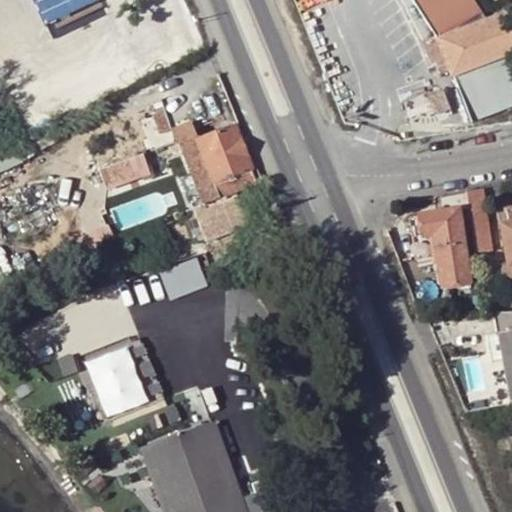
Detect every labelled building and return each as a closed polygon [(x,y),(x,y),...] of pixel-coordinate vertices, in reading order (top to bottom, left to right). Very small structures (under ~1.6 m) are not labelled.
[(511,55),(511,35),(504,14),(459,31),(457,26),(477,13),(468,0),(408,0),(435,40),(423,45),(430,62),(432,62),(443,57),(448,69),(451,78),(453,77),(471,121),(511,105),(511,56),(511,55)] [(443,57),(432,62),(436,73),(448,69),(443,57)] [(233,125),(197,140),(213,185),(219,200),(257,185),(233,125)] [(213,185),(197,140),(192,129),(177,135),(199,190),(213,185)] [(107,189),(154,175),(148,153),(101,167),(107,189)] [(483,189),(465,192),(475,253),(493,251),(483,189)] [(440,289),(467,285),(456,211),(408,218),(415,261),(435,257),(440,289)] [(507,223),(498,225),(508,280),(511,279),(511,211),(506,213),(507,223)] [(210,264),(205,248),(138,269),(141,277),(175,267),(177,274),(210,264)] [(242,271),(236,254),(216,261),(222,278),(242,271)] [(173,293),(168,281),(144,291),(148,302),(173,293)] [(506,358),(511,388),(511,311),(493,312),(498,333),(505,332),(510,357),(506,358)] [(130,344),(90,359),(110,415),(151,400),(130,344)] [(194,474),(208,468),(196,435),(181,440),(191,464),(194,474)] [(181,440),(152,450),(164,481),(178,475),(176,470),(191,464),(181,440)] [(180,479),(194,474),(191,464),(176,470),(178,475),(180,479)] [(165,485),(180,479),(178,475),(164,481),(165,485)]
